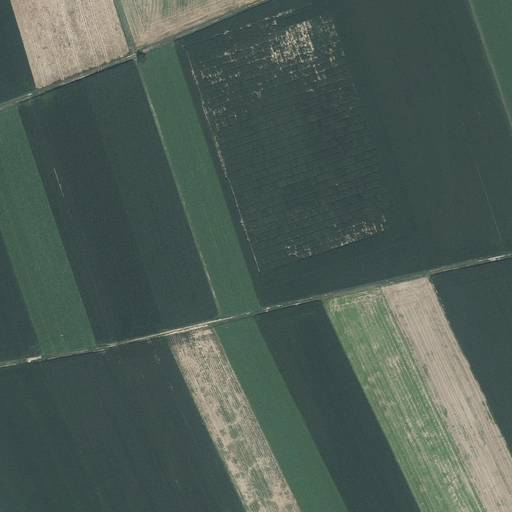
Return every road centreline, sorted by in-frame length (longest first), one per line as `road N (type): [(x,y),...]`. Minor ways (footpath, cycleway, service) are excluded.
road 1 (track): [(511,255),(0,365)]
road 2 (track): [(0,108),(266,0)]
road 3 (track): [(511,120),(470,0)]
